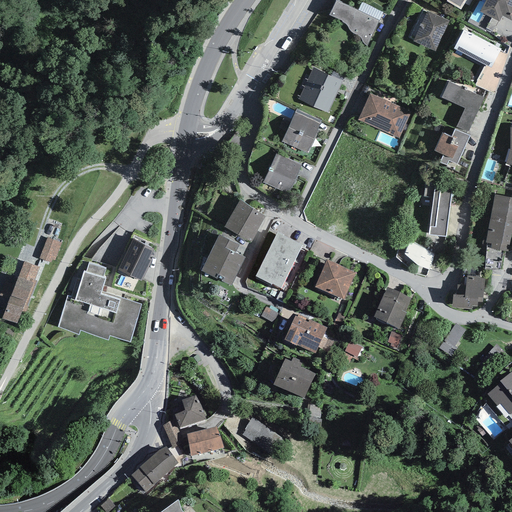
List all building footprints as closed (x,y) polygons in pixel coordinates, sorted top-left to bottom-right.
[(465,0),(446,0),(446,1),(460,9),(465,0)] [(511,0),(485,0),(480,11),(499,22),(502,16),(511,21),(511,19),(511,0)] [(379,21),(336,1),(329,15),(341,20),(342,21),(342,22),(344,23),(345,24),(347,25),(348,27),(350,30),(351,32),(353,32),(355,33),(357,34),(359,36),(360,37),(361,39),(362,41),(363,43),(365,45),(367,46),(379,21)] [(449,21),(427,11),(413,42),(435,52),(449,21)] [(501,49),(464,29),(453,49),(491,68),(501,49)] [(342,81),(313,67),(298,99),(328,113),(342,81)] [(484,97),(449,81),(441,98),(464,108),(456,127),(468,132),(484,97)] [(411,112),(369,94),(357,120),(399,138),(411,112)] [(320,123),(295,112),(282,141),(307,153),(320,123)] [(469,136),(454,130),(451,137),(442,133),(434,151),(443,155),(440,162),(446,165),(448,161),(457,164),(469,136)] [(301,165),(276,154),(263,183),(288,194),(301,165)] [(452,189),(435,186),(428,235),(446,237),(452,189)] [(511,233),(511,197),(494,195),(486,243),(491,244),(490,248),(508,252),(511,233)] [(265,215),(240,200),(224,227),(249,242),(265,215)] [(267,254),(291,267),(302,245),(283,236),(283,234),(278,231),(267,254)] [(239,245),(219,235),(201,271),(231,285),(245,257),(235,252),(239,245)] [(47,238),(39,259),(51,263),(52,260),(55,261),(61,243),(47,238)] [(153,249),(132,239),(117,270),(142,281),(152,260),(149,258),(153,249)] [(410,240),(404,254),(417,266),(429,270),(432,263),(433,253),(410,240)] [(291,267),(267,254),(256,277),(271,284),(281,288),(291,267)] [(355,273),(327,260),(314,287),(343,300),(355,273)] [(39,267),(24,261),(18,277),(29,281),(30,279),(34,280),(39,267)] [(105,268),(89,263),(86,272),(84,271),(81,280),(77,279),(71,297),(67,295),(57,327),(79,334),(80,331),(108,340),(110,336),(130,342),(142,304),(101,292),(105,279),(102,278),(105,268)] [(18,277),(17,277),(2,319),(17,324),(22,311),(25,312),(37,281),(34,280),(30,279),(29,281),(18,277)] [(453,294),(452,307),(472,309),(472,306),(477,306),(478,302),(482,302),(484,278),(467,277),(465,295),(453,294)] [(411,298),(387,287),(384,293),(373,317),(399,329),(406,313),(405,312),(411,298)] [(308,322),(295,316),(284,340),(315,354),(327,327),(309,319),(308,322)] [(455,327),(440,352),(451,359),(467,334),(455,327)] [(402,336),(391,332),(387,343),(398,347),(402,336)] [(361,347),(349,341),(344,351),(356,358),(361,347)] [(291,361),(285,359),(273,385),(304,399),(316,374),(300,367),(302,362),(293,357),(291,361)] [(511,374),(511,372),(500,381),(501,383),(487,394),(497,406),(499,404),(509,416),(511,413),(511,374)] [(196,396),(176,403),(180,412),(174,415),(180,429),(205,419),(196,396)] [(283,439),(252,418),(239,436),(270,458),(283,439)] [(183,441),(173,420),(161,426),(171,447),(183,441)] [(217,427),(186,435),(191,456),(224,448),(217,427)] [(179,463),(166,447),(158,451),(131,475),(146,492),(179,463)] [(109,511),(116,506),(108,499),(100,506),(105,511),(109,511)] [(178,500),(160,511),(183,511),(181,510),(178,500)]
